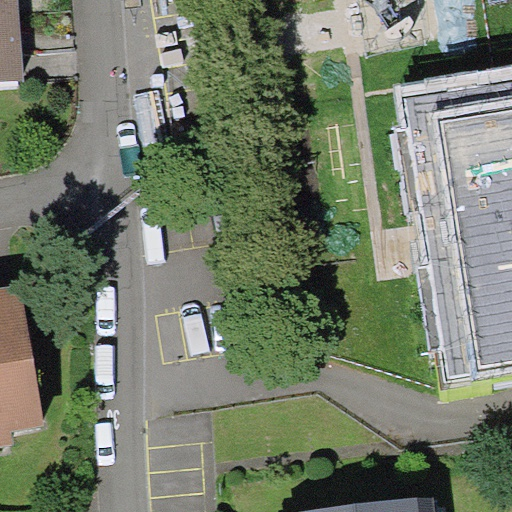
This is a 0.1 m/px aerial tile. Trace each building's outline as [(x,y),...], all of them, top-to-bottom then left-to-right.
[(0,0),(0,14),(19,13),(17,0),(0,0)] [(19,13),(0,14),(0,82),(23,81),(21,47),(19,13)] [(511,67),(393,87),(443,388),(511,377),(511,67)] [(0,289),(0,445),(15,443),(13,431),(45,426),(22,286),(0,289)] [(433,511),(431,496),(305,511),(433,511)]
